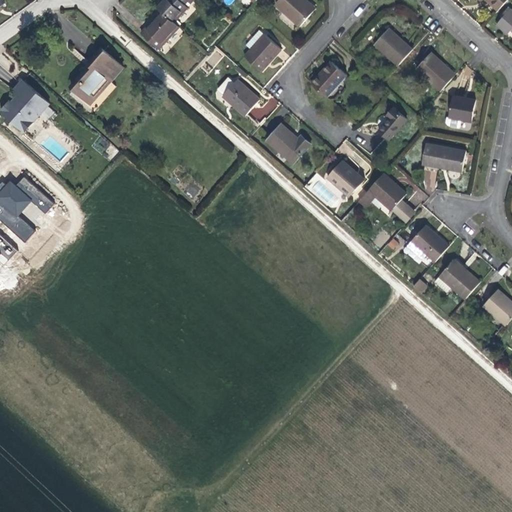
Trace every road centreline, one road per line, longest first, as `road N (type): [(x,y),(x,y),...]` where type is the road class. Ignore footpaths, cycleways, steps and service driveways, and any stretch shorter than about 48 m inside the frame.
road 1 (track): [(511,385),(112,27)]
road 2 (track): [(210,505),(402,288)]
road 3 (residential): [(335,131),(287,80),(338,20),(342,0)]
road 4 (residential): [(511,238),(494,202),(511,120)]
